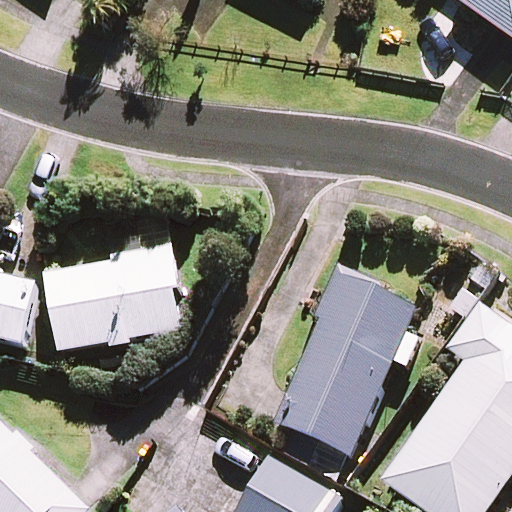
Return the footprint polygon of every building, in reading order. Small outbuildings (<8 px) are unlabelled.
[(511,0),(454,0),(453,3),(511,44),(511,0)] [(57,286),(71,365),(193,343),(179,264),(57,286)] [(38,290),(0,282),(0,345),(26,350),(38,290)] [(363,468),(427,320),(349,286),(285,435),(363,468)] [(390,493),(417,511),(506,511),(511,504),(511,330),(489,315),(456,361),(474,373),(390,493)] [(0,511),(90,511),(0,421),(0,511)] [(280,470),(255,511),(351,511),(352,511),(280,470)]
